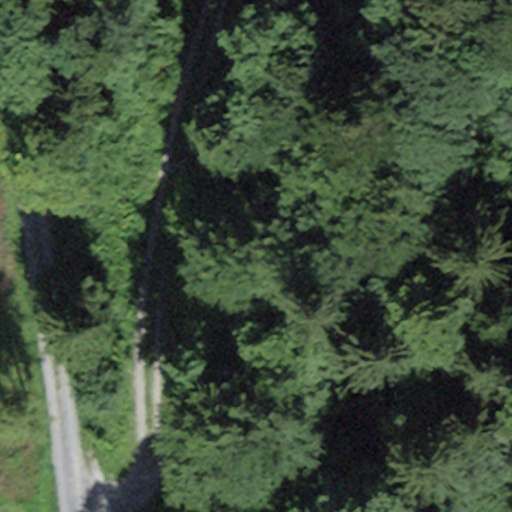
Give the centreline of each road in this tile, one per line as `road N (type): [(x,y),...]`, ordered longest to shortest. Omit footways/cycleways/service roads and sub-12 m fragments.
road 1 (track): [(219,0),(201,49),(149,341),(141,493),(79,511)]
road 2 (track): [(19,0),(18,75),(79,511)]
